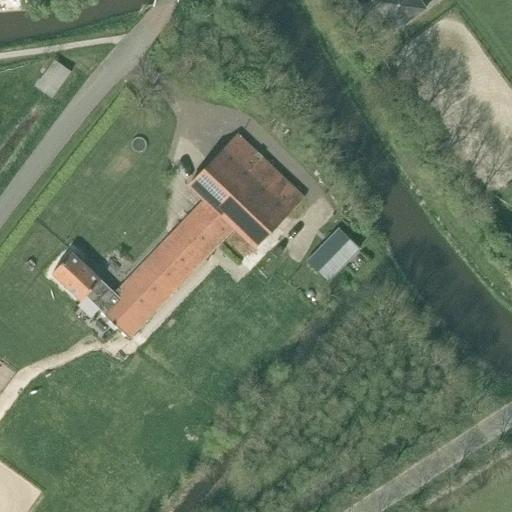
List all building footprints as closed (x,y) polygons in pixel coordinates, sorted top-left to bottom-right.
[(333,0),(348,21),(362,11),(377,32),(389,23),(393,29),(424,8),(419,0),(368,0),(360,6),(356,0),(333,0)] [(36,86),(52,98),(71,72),(55,60),(36,86)] [(72,252),(52,273),(82,301),(87,295),(100,308),(99,310),(129,339),(234,229),(245,239),(255,248),(304,197),(238,134),(189,185),(204,200),(115,293),(72,252)] [(351,236),(339,224),(308,257),(320,268),(351,236)] [(241,244),(245,239),(234,229),(129,339),(166,374),(267,268),(241,244)]
